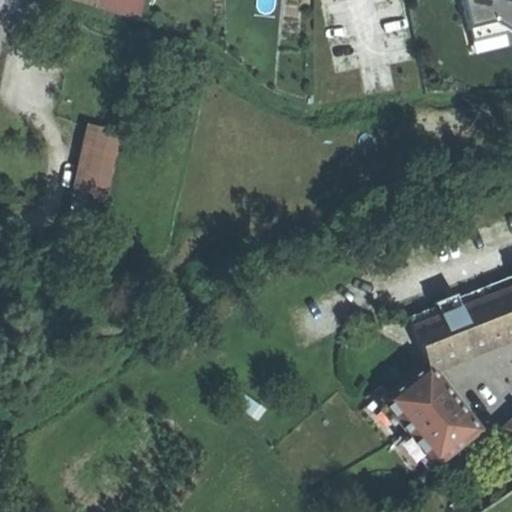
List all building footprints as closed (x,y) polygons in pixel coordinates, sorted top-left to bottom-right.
[(141,0),(84,0),(138,17),(141,0)] [(511,0),(459,0),(467,31),(497,24),(511,32),(511,0)] [(113,198),(123,125),(85,120),(75,193),(113,198)] [(511,286),(456,309),(436,316),(408,327),(424,364),(425,366),(511,331),(511,286)] [(431,303),(436,316),(456,309),(451,296),(431,303)] [(433,463),(475,429),(425,366),(424,364),(381,398),(409,433),(433,463)] [(395,444),(409,433),(381,398),(377,392),(363,403),(395,444)] [(511,419),(502,428),(511,439),(511,419)]
